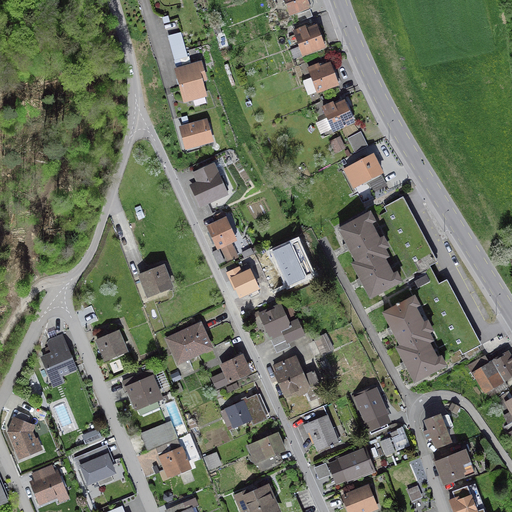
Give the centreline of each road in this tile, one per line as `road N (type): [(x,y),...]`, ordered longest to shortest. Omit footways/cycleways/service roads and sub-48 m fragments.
road 1 (residential): [(138,108),(323,511)]
road 2 (primary): [(511,316),(365,72),(338,0)]
road 3 (residential): [(443,511),(415,430),(418,405),(453,396),(511,467)]
road 4 (residential): [(57,295),(154,511)]
road 5 (residential): [(138,108),(87,258),(57,295)]
